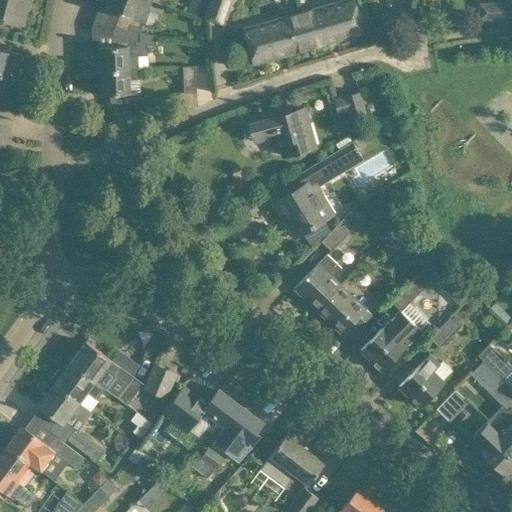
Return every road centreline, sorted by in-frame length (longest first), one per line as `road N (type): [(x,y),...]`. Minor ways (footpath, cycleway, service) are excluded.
road 1 (residential): [(115,149),(271,79),(437,34)]
road 2 (residential): [(481,511),(245,340)]
road 3 (residential): [(245,340),(243,294),(214,241),(115,149)]
road 4 (residential): [(245,340),(58,276)]
road 5 (residential): [(52,170),(59,0)]
